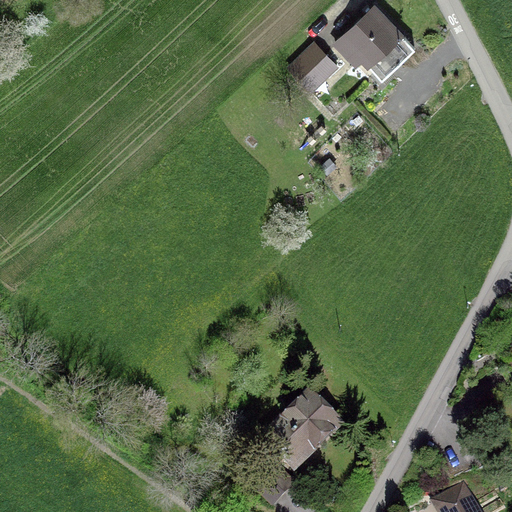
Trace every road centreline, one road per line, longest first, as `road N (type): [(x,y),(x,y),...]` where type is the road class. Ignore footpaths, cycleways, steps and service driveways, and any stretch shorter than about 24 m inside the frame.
road 1 (residential): [(511,248),(372,511)]
road 2 (unclassified): [(449,0),(511,130)]
